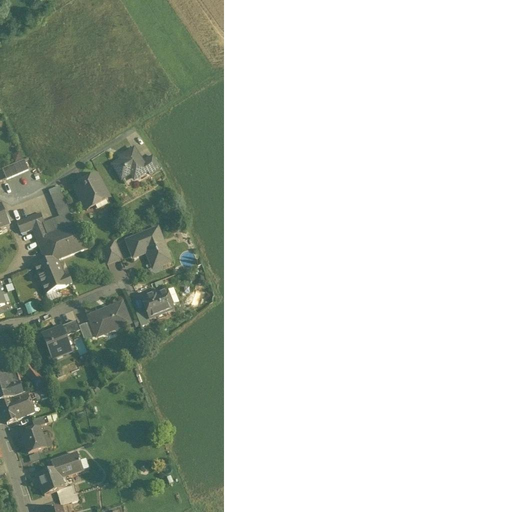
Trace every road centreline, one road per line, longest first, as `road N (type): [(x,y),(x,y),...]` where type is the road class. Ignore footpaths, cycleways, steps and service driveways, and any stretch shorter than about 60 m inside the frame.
road 1 (residential): [(0,198),(11,205),(42,192),(132,130)]
road 2 (residential): [(0,328),(125,283)]
